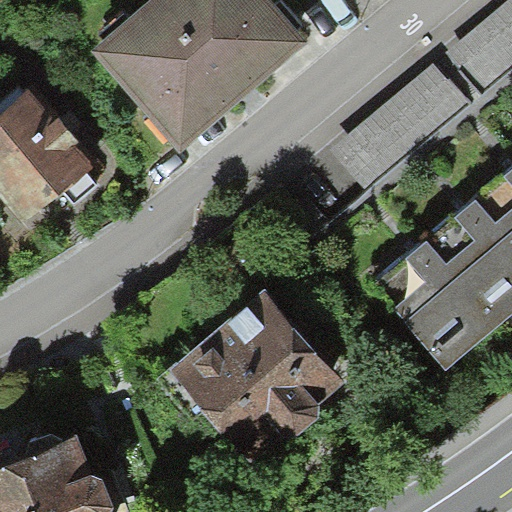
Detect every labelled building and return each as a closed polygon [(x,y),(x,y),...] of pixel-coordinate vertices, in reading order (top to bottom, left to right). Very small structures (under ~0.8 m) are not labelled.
[(277,0),(153,0),(95,52),(184,153),(246,98),(312,39),(277,0)] [(511,0),(449,53),(483,93),(511,68),(511,0)] [(434,64),(333,149),(368,189),(468,104),(434,64)] [(31,98),(0,123),(0,196),(27,229),(93,174),(31,98)] [(394,308),(446,370),(511,314),(511,171),(508,175),(511,180),(511,208),(495,222),(477,201),(463,213),(451,222),(470,244),(448,262),(430,240),(414,253),(409,258),(427,280),(394,308)] [(274,282),(166,362),(236,455),(299,408),(343,375),(274,282)] [(78,439),(0,461),(0,511),(99,511),(93,490),(78,439)]
